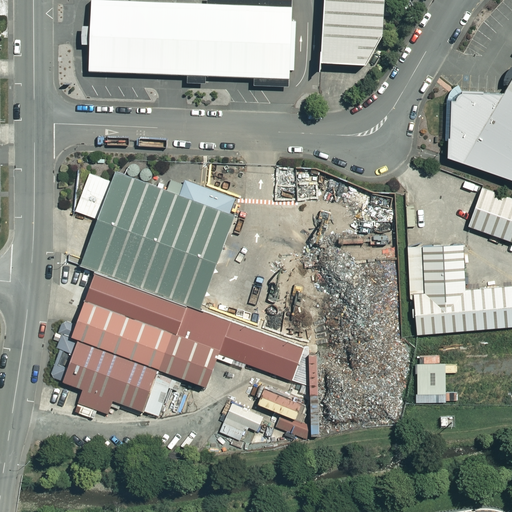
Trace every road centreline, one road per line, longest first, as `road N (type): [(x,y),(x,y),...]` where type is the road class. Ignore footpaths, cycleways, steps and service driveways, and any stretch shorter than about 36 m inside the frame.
road 1 (unclassified): [(460,0),(384,120),(364,134),(33,122)]
road 2 (tertiary): [(0,485),(31,283)]
road 3 (tertiary): [(31,283),(33,122)]
road 4 (tertiary): [(33,122),(33,0)]
